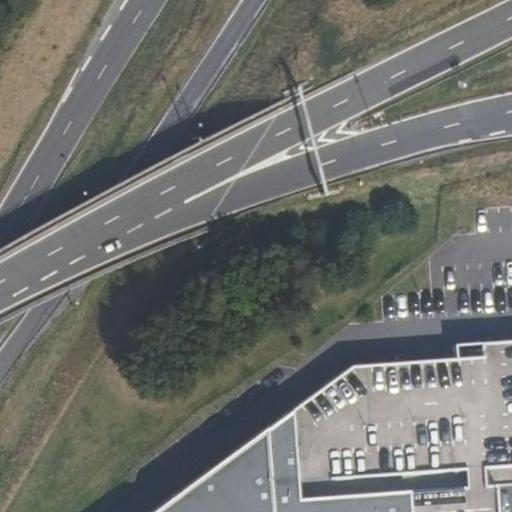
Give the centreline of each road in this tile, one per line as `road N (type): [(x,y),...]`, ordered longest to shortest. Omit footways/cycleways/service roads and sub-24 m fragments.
road 1 (tertiary): [(0,368),(170,140),(257,0)]
road 2 (secondary): [(146,204),(511,13)]
road 3 (secondary): [(146,204),(237,198),(447,127),(511,116)]
road 4 (secondary): [(153,0),(0,262)]
road 5 (secondary): [(0,286),(146,204)]
